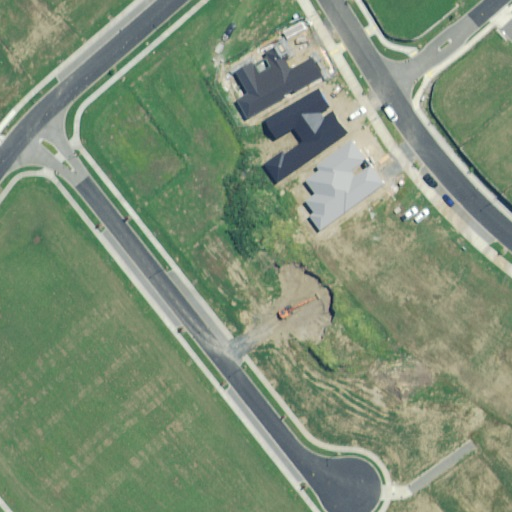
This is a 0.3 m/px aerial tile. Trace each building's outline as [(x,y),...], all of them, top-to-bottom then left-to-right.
[(189,44),(207,74),(222,65),(218,59),(243,45),(247,50),(290,24),(275,0),(230,0),(225,3),(237,23),(207,41),(204,35),(189,44)] [(240,101),(250,119),(324,76),(314,59),(293,71),(287,61),(291,59),(283,45),(267,54),(269,58),(256,66),(254,63),(238,72),(251,94),(240,101)] [(266,164),(279,182),(350,133),(339,118),(334,111),(312,126),(309,122),(332,108),(320,89),(283,111),(266,120),(278,140),(296,129),(305,142),(286,155),(284,152),(266,164)] [(311,217),(321,232),(386,185),(373,167),(357,179),(352,172),(368,161),(354,141),(318,167),(321,172),(308,181),(310,184),(301,190),(309,201),(307,202),(316,214),(311,217)] [(441,292),(468,267),(452,250),(434,267),(429,262),(426,265),(416,255),(404,267),(406,270),(393,282),(402,292),(398,296),(416,316),(442,293),(441,292)] [(485,401),(501,413),(511,398),(511,319),(503,331),(510,336),(500,349),(493,343),(483,356),(499,369),(502,365),(509,371),(485,401)]
